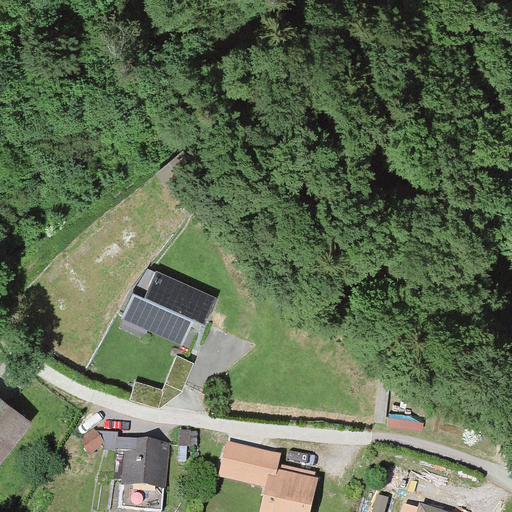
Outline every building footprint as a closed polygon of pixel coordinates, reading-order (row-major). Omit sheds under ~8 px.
[(212,300),(144,272),(123,321),(182,346),(193,321),(202,324),(212,300)] [(0,459),(29,423),(0,399),(0,459)] [(78,443),(90,459),(107,447),(95,431),(78,443)] [(168,487),(167,446),(124,447),(125,488),(168,487)] [(307,511),(315,481),(275,472),(278,459),(225,447),(216,483),(262,494),(258,511),(307,511)]
